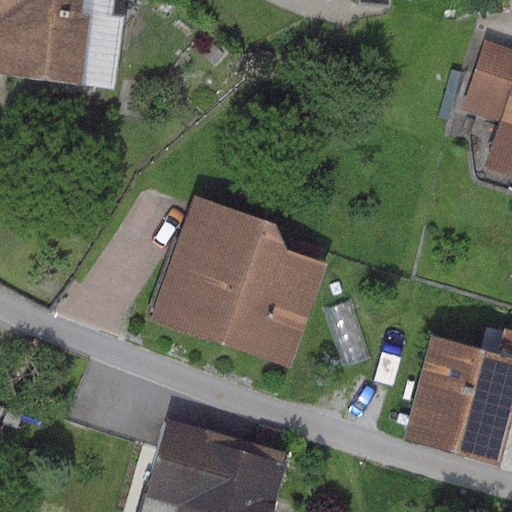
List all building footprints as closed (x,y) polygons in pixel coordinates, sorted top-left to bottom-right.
[(0,0),(0,73),(110,90),(119,17),(108,15),(110,0),(0,0)] [(511,46),(484,37),(460,109),(495,121),(479,169),(511,180),(511,46)] [(271,226),(189,197),(145,320),(284,369),(322,263),(316,261),(320,249),(298,241),(281,249),(271,226)] [(494,352),(424,334),(395,440),(490,465),(504,416),(511,386),(511,330),(500,328),(494,352)] [(270,511),(287,453),(161,417),(139,494),(136,493),(130,511),(270,511)]
